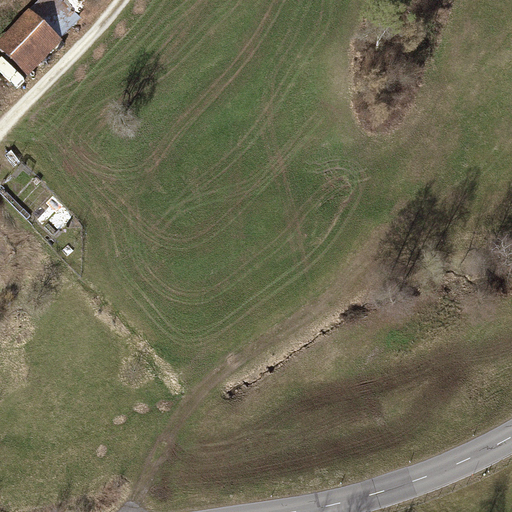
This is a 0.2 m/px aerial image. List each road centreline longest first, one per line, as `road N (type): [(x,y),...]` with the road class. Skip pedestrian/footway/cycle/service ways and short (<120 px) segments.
road 1 (track): [(129,511),(206,384),(336,291),(396,212)]
road 2 (tertiary): [(511,437),(390,489),(293,511)]
road 3 (track): [(122,0),(0,129)]
